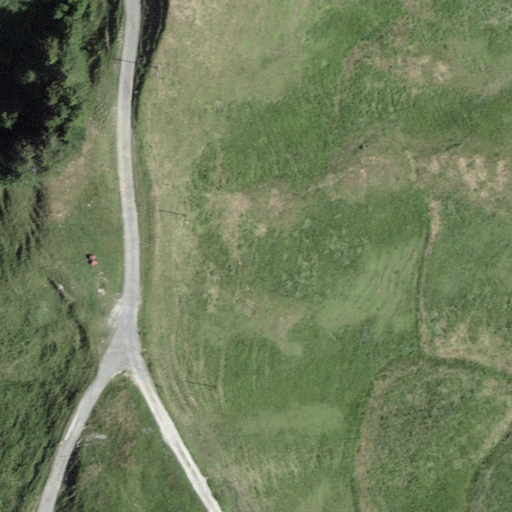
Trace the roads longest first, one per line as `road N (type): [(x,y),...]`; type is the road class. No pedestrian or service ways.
road 1 (track): [(126,333),(132,0)]
road 2 (track): [(216,511),(126,333)]
road 3 (track): [(43,511),(93,389),(126,333)]
